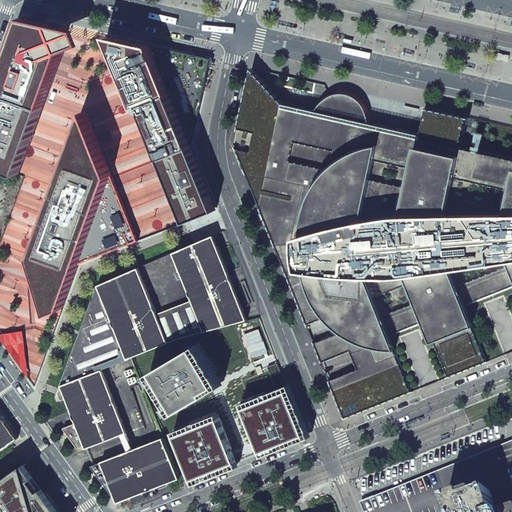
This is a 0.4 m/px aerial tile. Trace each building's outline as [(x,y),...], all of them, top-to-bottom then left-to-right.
[(50,22),(21,16),(0,75),(0,166),(10,170),(17,173),(30,134),(61,49),(81,42),(77,27),(50,22)] [(296,27),(278,23),(278,25),(277,27),(297,31),(298,27),(296,27)] [(144,113),(160,154),(189,143),(210,59),(152,46),(109,36),(123,74),(136,107),(144,113)] [(511,157),(461,146),(467,116),(427,107),(421,134),(372,123),(372,120),(371,112),(368,105),(363,98),(355,93),(348,90),(343,89),(335,90),(328,92),(320,98),(316,102),(312,109),(283,103),(251,68),(234,142),(275,245),(304,234),(312,255),(283,267),(306,325),(335,313),(342,332),(314,343),(321,363),(350,351),(357,369),(328,380),(344,419),(412,392),(389,336),(426,321),(448,378),(487,362),(464,306),(511,286),(511,157)] [(43,292),(48,311),(62,308),(79,262),(136,240),(112,176),(93,125),(88,113),(32,256),(43,292)] [(189,143),(160,154),(186,218),(215,207),(194,154),(189,143)] [(99,285),(62,383),(67,398),(77,423),(64,428),(80,451),(87,448),(127,432),(103,369),(128,358),(179,337),(247,320),(231,278),(218,246),(214,235),(174,252),(179,263),(194,300),(159,314),(139,268),(99,285)] [(155,370),(179,410),(219,387),(195,346),(155,370)] [(272,377),(281,373),(277,363),(268,367),(272,377)] [(67,398),(62,383),(58,394),(61,401),(67,398)] [(288,390),(244,407),(261,452),(305,435),(288,390)] [(0,451),(18,438),(5,419),(0,412),(0,451)] [(219,417),(175,435),(193,479),(237,461),(219,417)] [(425,420),(424,417),(422,418),(406,425),(406,426),(407,427),(425,420)] [(118,502),(180,479),(164,437),(93,466),(118,502)] [(511,441),(361,502),(364,511),(450,511),(446,501),(464,494),(466,499),(489,490),(497,511),(504,511),(511,509),(511,441)] [(60,511),(26,464),(0,482),(0,511),(60,511)] [(464,494),(446,501),(450,511),(497,511),(489,490),(466,499),(464,494)]
